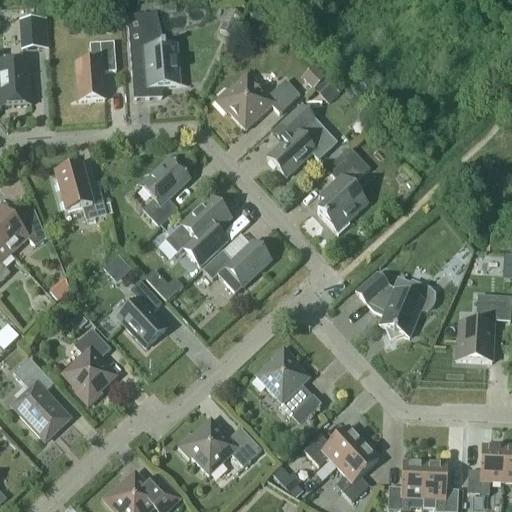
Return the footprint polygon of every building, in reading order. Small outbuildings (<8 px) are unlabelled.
[(174,4),(159,5),(160,13),(175,12),(174,4)] [(241,17),(229,11),(218,33),(231,39),(241,17)] [(190,89),(189,88),(178,88),(175,48),(161,49),(153,16),(126,18),(131,79),(146,78),(147,92),(190,89)] [(24,52),(39,51),(37,24),(22,25),(24,52)] [(77,106),(104,104),(102,76),(115,75),(113,45),(89,47),(90,65),(74,66),(77,106)] [(1,56),(0,55),(0,110),(30,109),(27,64),(2,65),(1,56)] [(326,80),(314,68),(301,80),(312,93),(314,91),(325,80),(326,80)] [(226,92),(213,104),(225,117),(227,116),(244,134),(270,109),(278,118),(299,99),(284,83),(267,100),(246,77),(228,94),(226,92)] [(325,80),(314,91),(323,100),(334,90),(326,80),(325,80)] [(334,147),(314,125),(314,124),(300,109),(269,137),(279,148),(266,161),(285,182),(312,157),(317,163),(334,147)] [(316,215),(337,238),(349,227),(347,225),(367,207),(350,190),(369,173),(349,151),(325,173),(335,184),(317,201),(318,201),(320,200),(326,206),(316,215)] [(167,203),(188,183),(169,163),(140,190),(153,203),(141,214),(158,231),(177,214),(167,203)] [(54,179),(65,217),(82,213),(85,224),(106,218),(103,208),(98,189),(86,193),(80,171),(54,179)] [(210,201),(180,229),(163,244),(176,258),(182,252),(199,271),(225,246),(215,235),(230,222),(210,201)] [(110,207),(103,208),(106,218),(112,216),(110,207)] [(17,230),(0,211),(0,247),(9,258),(26,241),(34,250),(43,241),(33,215),(17,230)] [(217,279),(234,298),(269,265),(252,245),(231,265),(222,254),(201,273),(211,284),(217,279)] [(0,267),(0,265),(9,258),(0,247),(0,285),(9,277),(0,267)] [(511,257),(503,257),(502,265),(511,265),(511,257)] [(392,292),(387,289),(376,277),(355,296),(373,315),(382,319),(378,329),(385,332),(387,327),(391,329),(392,332),(391,332),(393,337),(394,336),(396,342),(402,339),(408,341),(420,314),(425,314),(430,310),(433,304),(433,295),(429,291),(411,283),(410,286),(397,281),(392,292)] [(174,282),(157,297),(166,306),(182,291),(174,282)] [(145,351),(165,333),(150,317),(161,307),(139,284),(128,294),(137,303),(117,322),(145,351)] [(456,344),(455,364),(491,366),(493,324),(509,325),(511,301),(476,299),(475,327),(458,326),(458,328),(460,328),(459,344),(456,344)] [(87,325),(78,315),(69,324),(77,334),(87,325)] [(87,409),(99,398),(98,395),(114,381),(98,364),(110,353),(91,333),(72,350),(82,360),(63,379),(78,395),(76,397),(87,409)] [(289,422),(312,401),(301,389),(308,382),(292,365),(294,363),(283,350),(270,362),(272,364),(255,380),(280,408),(277,410),(289,422)] [(28,394),(11,410),(44,445),(68,423),(44,397),(53,388),(29,362),(12,377),(28,394)] [(230,459),(242,472),(261,454),(239,431),(228,442),(209,423),(191,441),(189,439),(176,450),(188,463),(190,461),(208,480),(230,459)] [(303,432),(303,437),(307,442),(314,435),(307,427),(303,432)] [(318,471),(327,462),(336,471),(363,447),(347,430),(328,448),(320,439),(302,455),(318,471)] [(378,463),(363,447),(336,471),(344,480),(335,489),(350,506),(367,490),(359,481),(378,463)] [(489,486),(501,486),(503,450),(480,449),(479,475),(467,474),(466,498),(488,499),(489,486)] [(511,450),(503,450),(501,486),(511,486),(511,450)] [(422,503),(424,467),(401,466),(400,491),(388,491),(386,511),(409,511),(410,502),(422,503)] [(445,493),(446,467),(424,467),(422,503),(423,503),(422,511),(456,511),(458,494),(445,493)] [(279,470),(271,478),(279,487),(288,479),(279,470)] [(301,485),(292,475),(288,479),(279,487),(288,496),(301,485)] [(115,491),(102,503),(110,511),(151,511),(159,505),(166,511),(168,511),(178,503),(157,481),(147,491),(134,477),(117,493),(115,491)]
